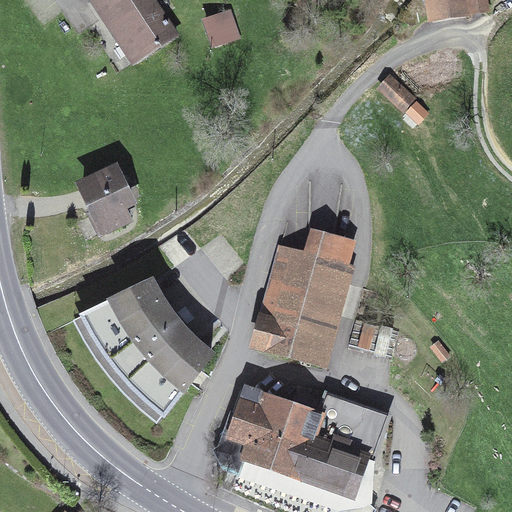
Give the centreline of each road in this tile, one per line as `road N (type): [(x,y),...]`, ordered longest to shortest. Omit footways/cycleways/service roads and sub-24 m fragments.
road 1 (track): [(169,503),(212,418),(292,174),(376,72),(439,33),(473,34),(483,57),(478,119),(500,168),(511,175)]
road 2 (secondary): [(184,511),(94,452),(66,422),(25,358),(0,284)]
